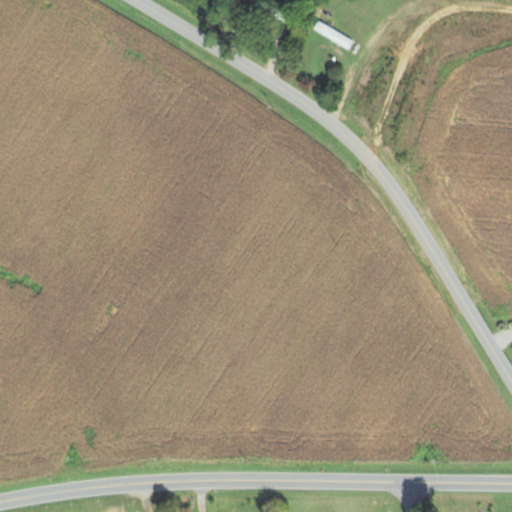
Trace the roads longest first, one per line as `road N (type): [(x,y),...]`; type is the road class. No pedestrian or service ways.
road 1 (residential): [(511,386),(372,160),(306,105),(132,0)]
road 2 (primary): [(0,503),(170,483),(511,482)]
